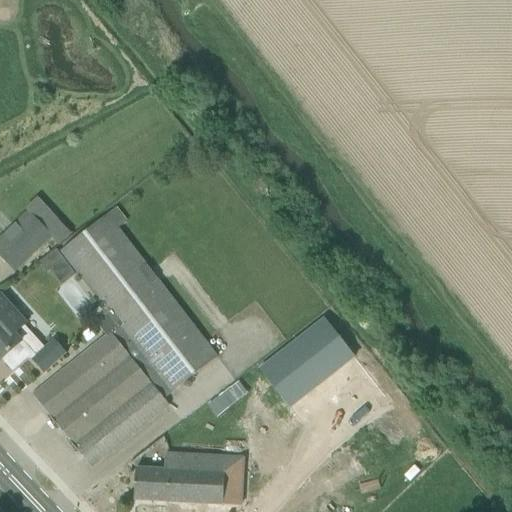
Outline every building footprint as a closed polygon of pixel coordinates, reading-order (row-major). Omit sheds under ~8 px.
[(107,338),(33,397),(91,469),(169,407),(164,400),(217,359),(117,230),(128,222),(117,208),(62,251),(102,303),(88,314),(107,338)] [(52,238),(27,212),(0,238),(0,256),(16,273),(52,238)] [(64,261),(50,272),(62,287),(76,276),(64,261)] [(0,363),(22,344),(35,358),(33,361),(45,374),(66,355),(54,341),(44,351),(22,328),(27,324),(1,295),(0,296),(0,363)] [(260,371),(290,409),(354,359),(324,321),(260,371)] [(165,471),(136,470),(134,502),(240,507),(243,459),(166,455),(165,471)]
